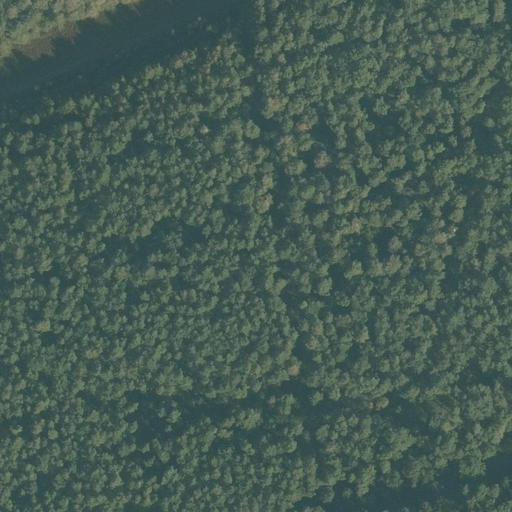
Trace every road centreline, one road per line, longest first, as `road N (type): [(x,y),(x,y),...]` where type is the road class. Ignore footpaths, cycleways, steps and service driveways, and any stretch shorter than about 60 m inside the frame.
road 1 (track): [(321,511),(266,206),(248,46)]
road 2 (track): [(224,0),(0,93)]
road 3 (secondary): [(381,511),(511,460)]
